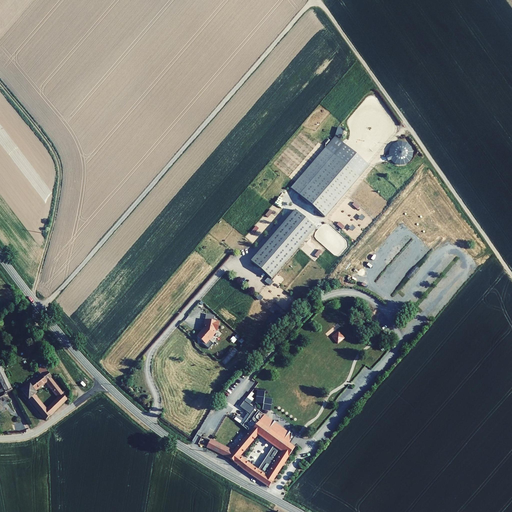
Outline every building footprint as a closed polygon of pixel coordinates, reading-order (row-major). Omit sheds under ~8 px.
[(413,158),(418,164),(423,159),(418,153),(413,158)] [(324,219),(358,179),(334,157),(299,197),(324,219)] [(315,229),(295,211),(251,262),(271,280),(315,229)] [(203,331),(200,334),(209,342),(213,337),(212,337),(214,335),(215,331),(217,332),(219,323),(205,321),(204,326),(205,327),(204,330),(203,331)] [(339,331),(331,338),(338,345),(345,339),(339,331)] [(0,411),(2,411),(0,406),(0,403),(8,400),(5,394),(13,390),(1,367),(0,367),(0,383),(3,389),(0,390),(0,411)] [(44,367),(37,372),(40,375),(38,376),(40,378),(21,392),(46,421),(67,401),(50,379),(51,378),(44,367)] [(244,424),(247,426),(258,411),(255,409),(244,424)] [(268,488),(294,448),(290,445),(289,444),(291,435),(258,411),(247,426),(252,430),(257,434),(273,446),(257,471),(248,465),(244,471),(268,488)] [(257,434),(252,430),(234,451),(215,441),(210,449),(227,458),(244,471),(248,465),(238,457),(257,434)]
